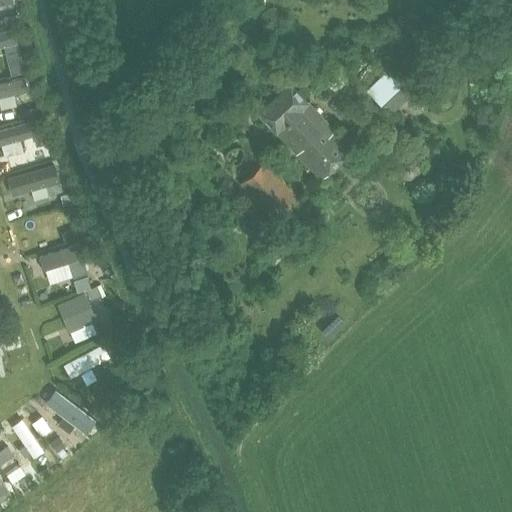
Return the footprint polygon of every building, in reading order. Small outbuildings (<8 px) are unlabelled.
[(446,0),(447,12),(470,13),(470,0),(446,0)] [(0,16),(0,27),(14,24),(12,14),(0,16)] [(263,46),(275,44),(272,29),(261,31),(263,46)] [(366,91),(390,116),(415,92),(391,67),(366,91)] [(0,95),(10,94),(11,99),(31,94),(27,78),(0,83),(0,95)] [(258,112),(320,179),(353,148),(290,82),(258,112)] [(220,110),(231,122),(251,105),(240,93),(220,110)] [(0,141),(0,150),(1,154),(29,145),(26,134),(0,141)] [(406,177),(409,178),(411,177),(413,177),(414,176),(416,174),(418,173),(419,171),(419,169),(420,167),(419,164),(419,163),(418,161),(416,159),(414,158),(413,157),(411,157),(409,157),(407,157),(405,158),(403,159),(402,160),(401,161),(400,163),(399,165),(399,168),(399,170),(400,172),(401,174),(402,175),(404,176),(406,177)] [(241,182),(277,220),(300,198),(264,160),(241,182)] [(11,185),(16,197),(45,186),(41,175),(11,185)] [(357,197),(373,215),(389,200),(372,183),(357,197)] [(60,194),(63,204),(76,200),(73,190),(60,194)] [(47,227),(48,232),(55,230),(53,225),(59,223),(56,212),(27,221),(30,232),(47,227)] [(67,244),(79,240),(76,228),(63,232),(67,244)] [(257,242),(276,262),(285,253),(266,233),(257,242)] [(42,256),(46,267),(62,261),(63,265),(71,263),(69,258),(73,257),(70,246),(42,256)] [(12,287),(19,304),(37,297),(28,273),(17,277),(20,284),(12,287)] [(86,275),(73,280),(77,291),(90,286),(86,275)] [(96,284),(87,289),(91,299),(101,294),(96,284)] [(0,303),(0,313),(2,319),(16,315),(10,299),(0,303)] [(35,321),(41,332),(61,321),(65,329),(77,322),(67,304),(35,321)] [(99,349),(84,357),(93,374),(108,366),(99,349)] [(69,365),(75,375),(87,369),(91,375),(93,374),(84,357),(69,365)] [(40,415),(47,427),(66,416),(59,404),(40,415)] [(0,431),(0,434),(6,444),(20,434),(24,440),(33,433),(22,417),(0,431)] [(66,448),(59,438),(49,445),(57,455),(66,448)]
